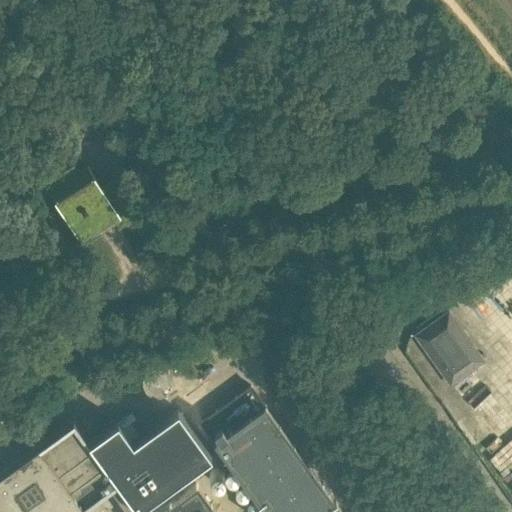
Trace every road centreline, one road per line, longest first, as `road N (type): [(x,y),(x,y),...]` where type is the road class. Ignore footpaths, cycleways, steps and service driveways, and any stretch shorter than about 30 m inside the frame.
road 1 (unclassified): [(486,511),(295,248)]
road 2 (track): [(228,266),(511,190)]
road 3 (track): [(0,326),(228,266)]
road 4 (unknown): [(376,351),(436,295),(511,261)]
road 5 (unknown): [(373,511),(286,392)]
